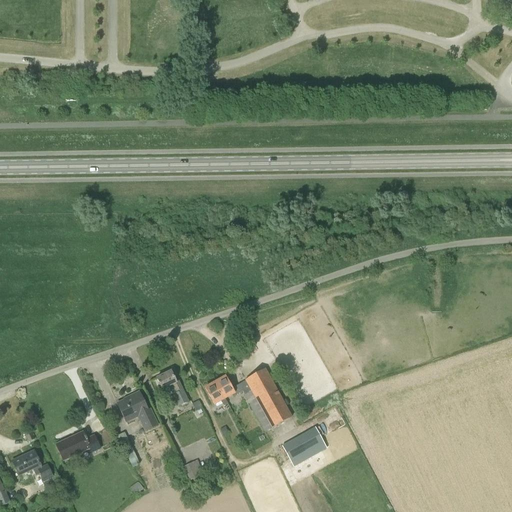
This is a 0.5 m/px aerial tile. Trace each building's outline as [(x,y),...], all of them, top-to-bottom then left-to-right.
[(243,396),(264,433),(292,418),(264,370),(244,381),(245,382),(250,392),(243,396)] [(161,390),(168,387),(178,407),(188,402),(178,381),(175,383),(170,372),(156,379),(161,390)] [(225,378),(215,383),(224,399),(231,395),(232,398),(242,393),(243,396),(250,392),(245,382),(231,389),(225,378)] [(213,405),(220,401),(223,407),(227,404),(224,399),(215,383),(204,389),(213,405)] [(139,393),(130,397),(131,398),(117,405),(125,423),(126,423),(124,419),(136,414),(145,432),(157,427),(149,410),(147,411),(139,393)] [(198,401),(191,404),(194,409),(195,412),(202,409),(198,401)] [(315,428),(281,447),(293,468),(327,449),(315,428)] [(28,443),(34,440),(30,430),(23,433),(28,443)] [(91,454),(100,450),(94,436),(86,440),(82,433),(55,446),(63,462),(89,449),(91,454)] [(134,453),(124,433),(121,435),(116,437),(125,457),(134,453)] [(18,477),(33,470),(36,477),(39,475),(41,479),(40,480),(46,492),(57,487),(47,465),(41,468),(34,452),(11,462),(18,477)] [(126,458),(132,469),(137,466),(131,455),(126,458)] [(183,465),(188,478),(202,473),(196,459),(183,465)] [(0,506),(10,502),(6,494),(0,480),(0,506)] [(134,496),(143,490),(138,482),(129,489),(134,496)]
